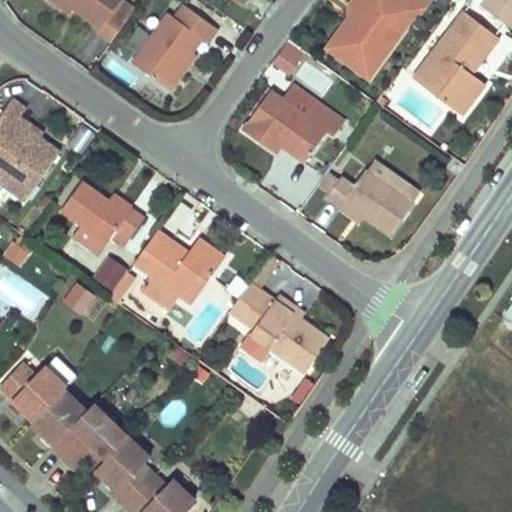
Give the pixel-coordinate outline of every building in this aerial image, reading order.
[(78,11),(62,0),(52,0),(73,15),(78,11)] [(62,0),(78,11),(102,28),(98,32),(112,42),(129,19),(116,10),(123,0),(62,0)] [(354,9),(360,0),(352,0),(347,7),(349,16),(326,47),(331,51),(354,21),(358,24),(363,16),(354,9)] [(366,77),(415,8),(410,4),(413,0),(360,0),(354,9),(363,16),(358,24),(354,21),(331,51),(366,77)] [(424,0),(413,0),(410,4),(415,8),(421,13),(428,3),(424,0)] [(511,0),(481,0),(479,3),(511,29),(511,0)] [(193,51),(202,38),(208,42),(218,28),(184,4),(174,18),(168,14),(133,63),(167,87),(193,51)] [(462,12),(411,79),(460,114),(483,84),(467,72),(494,37),(462,12)] [(193,51),(167,87),(173,91),(199,56),(193,51)] [(300,90),(289,104),(304,115),(314,100),(300,90)] [(242,131),(261,144),(269,135),(280,144),(305,161),(326,132),(332,137),(343,121),(314,100),(304,115),(289,104),(270,91),(242,131)] [(12,96),(0,112),(0,163),(11,172),(12,186),(25,196),(58,150),(35,133),(31,129),(26,134),(13,124),(19,114),(25,106),(12,96)] [(38,128),(19,114),(13,124),(26,134),(31,129),(35,133),(38,128)] [(269,135),(261,144),(273,152),(280,144),(269,135)] [(457,175),(464,164),(451,155),(444,165),(457,175)] [(392,235),(415,203),(410,200),(418,188),(413,185),(405,196),(373,174),(381,162),(375,157),(367,169),(355,185),(342,176),(341,179),(331,193),(327,199),(341,208),(345,202),(366,217),(392,235)] [(405,196),(413,185),(381,162),(373,174),(405,196)] [(0,183),(22,199),(25,196),(12,186),(11,172),(0,163),(0,183)] [(331,193),(341,179),(328,170),(318,184),(331,193)] [(61,211),(82,227),(107,244),(117,230),(129,238),(146,215),(132,206),(128,211),(111,200),(84,180),(61,211)] [(116,193),(111,200),(128,211),(132,206),(116,193)] [(366,217),(345,202),(341,208),(362,223),(366,217)] [(107,244),(82,227),(73,238),(98,256),(107,244)] [(155,233),(135,262),(151,274),(181,295),(192,303),(226,257),(199,237),(186,255),(155,232),(155,233)] [(261,266),(271,274),(280,262),(269,254),(261,266)] [(114,291),(130,270),(112,257),(97,278),(114,291)] [(261,288),(271,274),(261,266),(250,281),(261,288)] [(114,291),(111,296),(120,303),(140,275),(130,268),(130,270),(114,291)] [(181,295),(151,274),(140,291),(169,311),(181,295)] [(76,280),(62,301),(84,315),(97,294),(76,280)] [(230,309),(229,309),(255,327),(251,333),(267,344),(306,372),(330,338),(302,318),(274,298),(261,288),(250,281),(230,309)] [(280,290),(274,298),(302,318),(308,309),(280,290)] [(251,333),(241,346),(257,357),(267,344),(251,333)] [(417,374),(423,378),(433,364),(428,360),(417,374)] [(37,419),(65,389),(68,387),(46,366),(37,375),(24,362),(2,386),(37,419)] [(53,446),(65,458),(86,435),(75,425),(87,410),(65,389),(37,419),(35,422),(56,443),(53,446)] [(93,452),(104,462),(129,436),(94,403),(87,410),(75,425),(86,435),(65,458),(77,469),(87,458),(93,452)] [(104,462),(98,468),(120,489),(115,494),(127,506),(156,475),(145,464),(151,457),(129,436),(104,462)] [(87,458),(98,468),(104,462),(93,452),(87,458)] [(167,485),(156,475),(127,506),(134,511),(184,511),(196,500),(174,479),(167,485)]
